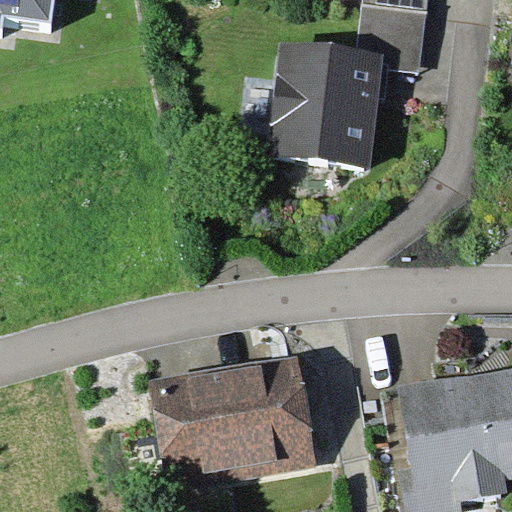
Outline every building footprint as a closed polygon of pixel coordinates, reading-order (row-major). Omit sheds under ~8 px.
[(65,0),(0,0),(0,44),(59,52),(65,0)] [(351,67),(416,74),(422,17),(357,10),(351,67)] [(379,71),(276,60),(264,170),(368,180),(379,71)] [(293,366),(147,394),(167,497),(313,469),(293,366)] [(511,381),(399,403),(419,508),(511,490),(511,381)]
